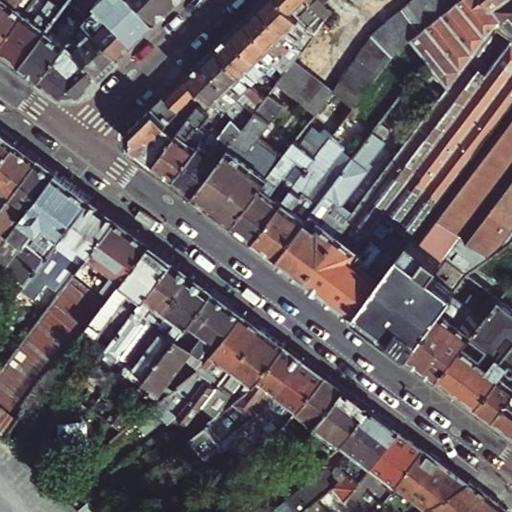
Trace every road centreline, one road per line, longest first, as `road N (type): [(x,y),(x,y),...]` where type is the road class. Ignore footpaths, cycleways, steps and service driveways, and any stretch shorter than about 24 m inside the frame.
road 1 (secondary): [(76,140),(511,464)]
road 2 (residential): [(76,140),(219,0)]
